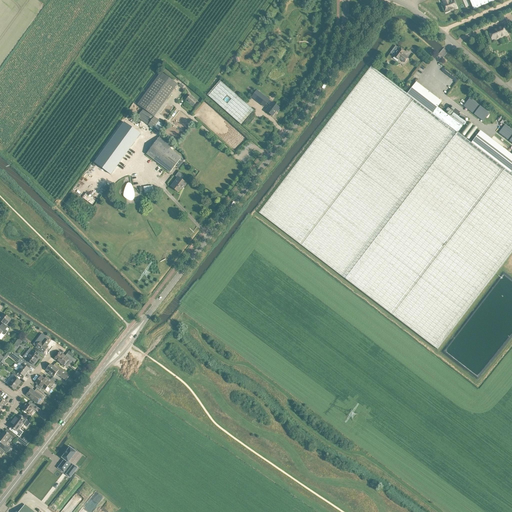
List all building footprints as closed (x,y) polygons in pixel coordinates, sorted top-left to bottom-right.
[(457,8),(453,0),(450,1),(449,0),(441,0),(442,1),(443,1),(444,4),(443,4),(446,12),(457,8)] [(496,0),(469,0),(473,9),(496,0)] [(498,28),(489,32),(492,40),(504,35),(503,31),(506,30),(504,25),(498,27),(498,28)] [(396,46),(391,53),(394,55),(394,56),(399,60),(400,59),(404,63),(408,58),(405,55),(405,56),(403,55),(405,52),(400,48),(399,49),(396,46),(395,46),(396,46)] [(457,132),(462,126),(437,107),(442,101),(416,82),(407,94),(371,67),(259,213),(345,279),(437,349),(511,251),(511,155),(480,131),(471,143),(457,132)] [(143,108),(141,111),(152,119),(149,122),(139,114),(137,116),(153,128),(159,120),(153,117),(178,84),(161,72),(137,104),(143,108)] [(254,110),(220,80),(207,95),(241,125),(254,110)] [(280,108),(272,102),(269,100),(257,90),(252,97),(264,107),(267,103),(270,105),(266,111),(273,116),(277,111),(278,112),(280,108)] [(197,102),(190,96),(186,101),(193,107),(197,102)] [(470,98),(463,106),(472,113),(479,105),(470,98)] [(460,112),(450,105),(445,112),(450,116),(453,112),(457,115),(460,112)] [(480,106),(474,114),(483,121),(489,113),(480,106)] [(124,122),(95,163),(111,174),(140,134),(124,122)] [(472,134),(476,127),(468,122),(461,134),(469,138),(471,134),(472,134)] [(511,130),(505,125),(499,133),(508,140),(511,133),(511,130)] [(184,160),(169,149),(172,145),(160,136),(146,154),(170,172),(176,165),(178,167),(184,160)] [(187,183),(181,179),(184,176),(178,172),(175,176),(177,178),(171,186),(173,189),(174,190),(175,191),(176,191),(178,192),(183,187),(184,187),(187,183)] [(135,192),(132,193),(131,183),(129,183),(127,186),(127,189),(127,193),(127,196),(129,199),(131,200),(132,200),(133,199),(134,197),(135,195),(135,192)] [(6,325),(11,319),(3,313),(0,317),(0,321),(3,323),(0,326),(5,329),(6,330),(8,327),(6,325)] [(40,343),(36,347),(40,350),(44,353),(47,348),(46,347),(50,342),(48,341),(49,339),(42,333),(37,340),(40,343)] [(13,347),(18,351),(24,343),(19,339),(13,347)] [(39,358),(37,357),(39,354),(31,347),(27,352),(30,355),(26,359),(34,365),(39,358)] [(28,372),(31,370),(28,368),(30,365),(10,350),(7,354),(22,365),(17,371),(24,376),(27,372),(28,372)] [(64,366),(68,360),(71,362),(72,361),(74,363),(76,360),(67,354),(65,356),(60,352),(54,359),(64,366)] [(70,375),(64,371),(56,365),(55,367),(50,364),(46,370),(48,372),(48,373),(53,377),(56,374),(65,381),(70,375)] [(12,375),(6,383),(9,385),(14,390),(18,384),(19,385),(21,382),(15,377),(12,375)] [(51,389),(55,383),(48,377),(46,380),(41,376),(36,383),(45,390),(48,387),(51,389)] [(44,398),(46,395),(38,389),(36,393),(31,389),(26,395),(37,403),(42,397),(44,398)] [(36,410),(38,408),(30,401),(28,404),(26,402),(22,408),(30,414),(34,409),(36,410)] [(31,422),(29,420),(25,417),(23,419),(17,415),(16,416),(13,420),(22,427),(24,424),(27,427),(31,422)] [(20,429),(22,427),(13,420),(10,423),(11,424),(9,425),(15,430),(13,432),(19,437),(23,432),(20,429)] [(16,436),(14,435),(7,429),(8,430),(6,432),(4,431),(1,436),(8,441),(11,438),(13,440),(16,436)] [(6,445),(8,441),(1,436),(0,436),(0,442),(1,444),(0,445),(0,446),(7,452),(11,448),(6,445)] [(63,461),(56,469),(62,474),(69,465),(67,464),(75,453),(68,449),(60,459),(63,461)]
